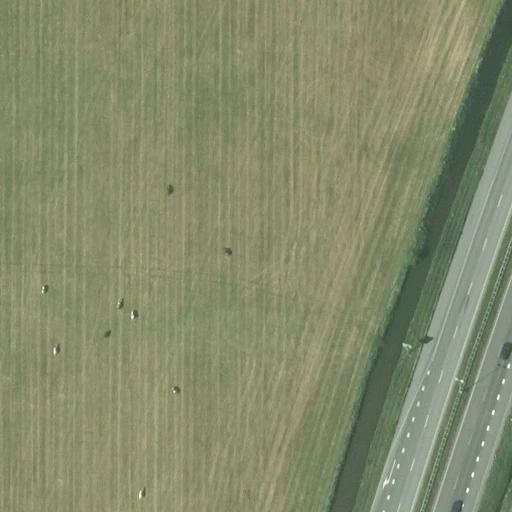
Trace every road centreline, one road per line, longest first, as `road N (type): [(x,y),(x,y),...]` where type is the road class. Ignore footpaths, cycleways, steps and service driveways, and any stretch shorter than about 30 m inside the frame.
road 1 (trunk): [(511,161),(397,511)]
road 2 (trunk): [(448,511),(511,318)]
